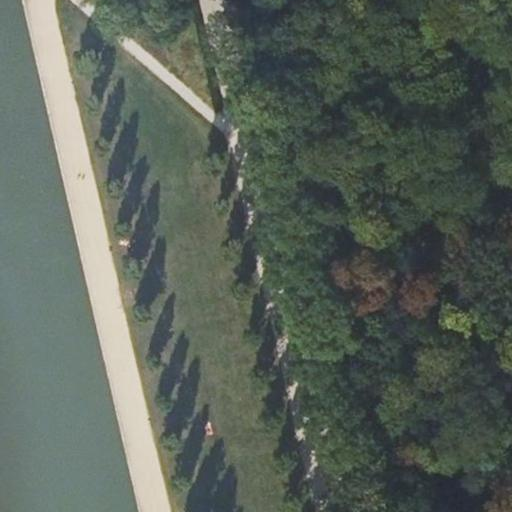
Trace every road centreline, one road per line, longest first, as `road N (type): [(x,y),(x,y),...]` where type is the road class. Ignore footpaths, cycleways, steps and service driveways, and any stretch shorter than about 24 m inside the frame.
road 1 (track): [(32,0),(148,511)]
road 2 (track): [(204,0),(319,511)]
road 3 (track): [(511,236),(266,289)]
road 4 (track): [(64,0),(236,140)]
